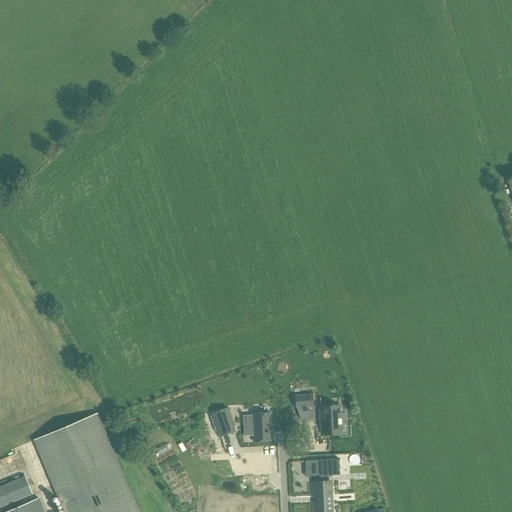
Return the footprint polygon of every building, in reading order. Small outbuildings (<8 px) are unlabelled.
[(312,396),(296,396),(296,408),(300,420),(313,419),(312,396)] [(323,425),(321,425),(321,435),(341,434),(341,426),(345,426),(344,413),(338,413),(338,408),(322,408),(323,425)] [(230,410),(216,414),(223,437),(238,432),(230,410)] [(64,511),(138,511),(97,414),(34,440),(64,511)] [(253,426),(245,427),(245,437),(253,437),(254,443),(273,442),(272,414),(252,415),(253,426)] [(204,484),(265,476),(262,454),(201,462),(204,484)] [(4,456),(0,457),(0,476),(0,470),(9,467),(4,456)] [(327,459),(305,460),(305,476),(314,476),(315,482),(313,482),(314,511),(330,511),(329,481),(325,482),(324,475),(327,475),(327,459)] [(341,465),(334,466),(335,475),(342,474),(341,465)] [(369,468),(345,474),(348,485),(372,479),(369,468)] [(0,486),(0,507),(32,494),(25,476),(0,486)] [(256,499),(268,498),(267,477),(254,478),(256,499)] [(368,481),(344,490),(348,501),(360,496),(362,502),(374,497),(368,481)] [(44,511),(38,498),(4,511),(44,511)]
